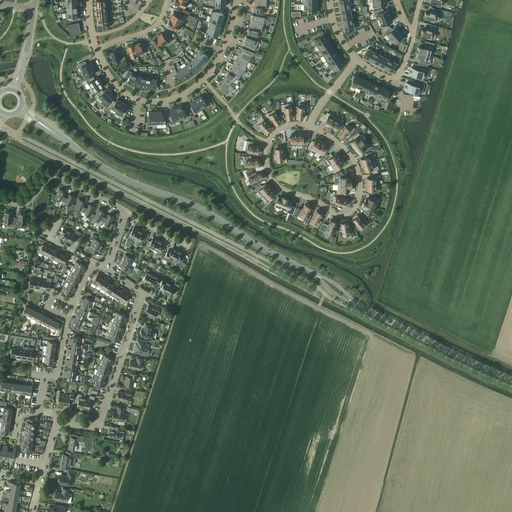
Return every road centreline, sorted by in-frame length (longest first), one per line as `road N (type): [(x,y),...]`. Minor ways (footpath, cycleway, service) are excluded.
road 1 (secondary): [(313,274),(205,211),(108,170),(56,135)]
road 2 (residential): [(268,141),(265,163),(276,185),(336,215),(348,213),(359,195),(357,168),(336,141),(309,126)]
road 3 (residential): [(95,49),(129,95),(176,97),(203,79),(222,52),(235,0)]
road 4 (residential): [(57,424),(91,427),(100,420),(141,294)]
road 5 (secondary): [(511,379),(353,302)]
road 6 (residential): [(124,215),(52,174),(23,202),(0,200)]
